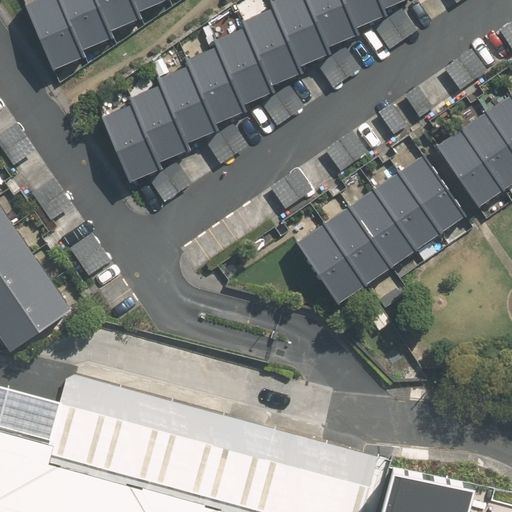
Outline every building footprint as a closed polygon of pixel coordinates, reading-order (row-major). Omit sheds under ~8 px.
[(60,0),(53,0),(30,9),(54,67),(85,55),(82,48),(60,0)] [(97,0),(60,0),(82,48),(112,36),(109,29),(97,0)] [(133,0),(97,0),(109,29),(141,17),(138,10),(133,0)] [(133,0),(138,10),(162,0),(133,0)] [(305,0),(289,0),(275,7),(277,12),(299,64),(329,51),(327,46),(305,0)] [(343,0),(305,0),(327,46),(357,32),(354,25),(343,0)] [(379,0),(343,0),(354,25),(385,13),(382,7),(379,0)] [(419,30),(403,7),(373,27),(389,51),(419,30)] [(277,12),(247,25),(250,32),(271,82),(302,70),(299,64),(277,12)] [(511,19),(498,29),(511,48),(511,19)] [(250,32),(219,44),(222,51),(242,102),(273,88),(271,82),(250,32)] [(363,68),(347,45),(317,65),(333,89),(363,68)] [(444,67),(459,90),(486,71),(471,49),(444,67)] [(222,51),(190,64),(193,71),(214,121),(244,108),(242,102),(222,51)] [(193,71),(162,84),(165,91),(186,141),(217,127),(214,121),(193,71)] [(307,106),(291,83),(261,103),(277,127),(307,106)] [(403,96),(419,118),(434,108),(418,85),(403,96)] [(165,91),(132,103),(136,111),(158,161),(189,148),(186,141),(165,91)] [(511,100),(490,116),(511,148),(511,100)] [(410,125),(394,102),(379,112),(395,135),(410,125)] [(136,111),(104,122),(130,179),(160,165),(158,161),(136,111)] [(511,148),(490,116),(466,133),(503,186),(511,180),(511,148)] [(0,141),(16,165),(40,149),(19,119),(0,131),(0,141)] [(251,144),(235,120),(205,141),(221,164),(251,144)] [(325,150),(340,173),(370,152),(355,130),(325,150)] [(466,133),(441,150),(479,203),(503,186),(466,133)] [(196,181),(181,157),(150,178),(166,201),(196,181)] [(428,158),(403,176),(440,230),(465,214),(428,158)] [(318,188),(303,166),(273,187),(289,209),(318,188)] [(55,221),(78,205),(57,175),(34,191),(55,221)] [(403,176),(378,194),(416,247),(440,230),(403,176)] [(378,194),(354,211),(391,264),(416,247),(378,194)] [(0,210),(0,235),(11,228),(0,210)] [(354,211),(329,227),(367,281),(391,264),(354,211)] [(329,227),(301,245),(338,299),(367,281),(329,227)] [(11,228),(0,235),(0,274),(30,255),(11,228)] [(96,230),(72,247),(92,276),(116,260),(96,230)] [(30,255),(0,274),(0,316),(49,284),(30,255)] [(67,311),(49,284),(0,316),(0,331),(11,348),(67,311)] [(304,511),(305,510),(310,511),(367,511),(383,457),(75,375),(67,372),(60,400),(0,384),(0,421),(57,436),(49,465),(142,490),(145,482),(208,499),(205,507),(222,511),(304,511)] [(0,511),(310,511),(305,510),(304,511),(222,511),(205,507),(208,499),(145,482),(142,490),(49,465),(57,436),(0,421),(0,511)] [(381,511),(466,511),(474,484),(395,463),(381,511)]
